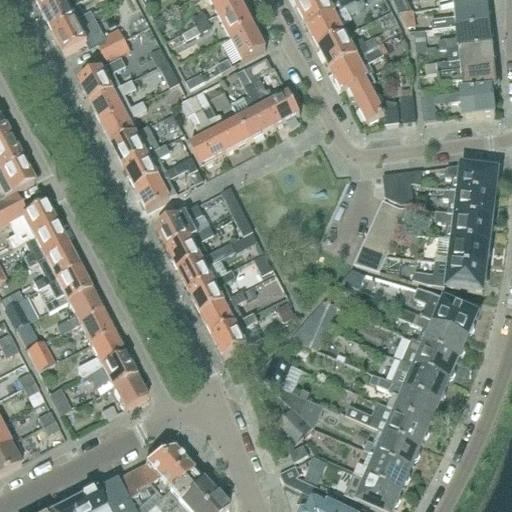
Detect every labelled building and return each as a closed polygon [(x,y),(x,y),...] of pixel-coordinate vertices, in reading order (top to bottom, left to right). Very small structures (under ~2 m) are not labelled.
[(33,0),(42,16),(73,0),(33,0)] [(73,0),(42,16),(54,37),(76,26),(85,21),(79,9),(93,1),(91,0),(73,0)] [(207,0),(218,20),(242,8),(237,0),(207,0)] [(291,0),(298,12),(319,0),(291,0)] [(329,7),(324,0),(319,0),(298,12),(309,33),(335,19),(346,14),(342,7),(339,2),(329,7)] [(455,10),(486,3),(485,0),(440,0),(441,12),(455,10)] [(346,14),(356,8),(353,1),(342,7),(346,14)] [(491,15),(490,8),(486,6),(486,3),(455,10),(456,22),(445,23),(445,24),(432,25),(433,34),(457,32),(489,29),(487,17),(491,15)] [(230,43),(254,31),(242,8),(218,20),(230,43)] [(350,21),(360,15),(356,8),(346,14),(335,19),(309,33),(320,54),(346,41),(341,30),(352,24),(350,21)] [(407,33),(415,32),(413,16),(400,19),(407,33)] [(197,31),(207,26),(204,18),(193,24),(197,31)] [(65,59),(88,48),(76,26),(54,37),(65,59)] [(207,26),(197,31),(193,33),(183,39),(187,46),(201,39),(201,38),(211,33),(207,26)] [(493,32),(489,30),(489,29),(457,32),(458,44),(444,45),(445,56),(448,56),(491,51),(490,41),(494,39),(493,32)] [(266,53),(265,53),(254,31),(230,43),(243,66),(266,54),(266,53)] [(102,57),(125,45),(119,35),(96,46),(102,57)] [(417,59),(428,58),(425,36),(421,36),(415,37),(417,59)] [(363,45),(352,51),(346,41),(320,54),(331,75),(378,51),(375,44),(365,49),(363,45)] [(107,68),(130,56),(125,45),(102,57),(107,68)] [(361,69),(382,58),(378,51),(331,75),(342,97),(349,93),(368,83),(361,69)] [(427,80),(438,79),(494,73),(493,63),(496,61),(495,53),(491,53),(491,51),(448,56),(450,67),(425,70),(427,80)] [(258,82),(273,74),(267,63),(245,75),(252,90),(258,102),(264,112),(275,133),(300,120),(289,98),(275,106),(269,95),(266,97),(258,82)] [(91,108),(113,96),(121,92),(114,79),(126,73),(121,64),(109,71),(79,86),(91,108)] [(222,78),(232,73),(228,65),(218,71),(222,78)] [(170,94),(180,89),(168,68),(159,72),(170,94)] [(499,82),(495,81),(494,73),(438,79),(439,89),(463,87),(464,98),(493,95),(492,95),(496,94),(496,92),(500,90),(499,82)] [(201,80),(186,88),(190,95),(204,87),(201,80)] [(374,101),(370,93),(376,90),(372,81),(368,83),(349,93),(369,130),(382,123),(386,130),(399,129),(397,115),(397,109),(385,107),(380,98),(374,101)] [(102,130),(117,122),(133,114),(125,100),(136,94),(132,87),(121,92),(113,96),(91,108),(102,130)] [(251,106),(258,102),(252,90),(245,94),(249,103),(251,106)] [(402,103),(413,102),(412,93),(401,94),(402,103)] [(422,103),(434,102),(433,93),(421,94),(422,103)] [(463,123),(495,119),(493,95),(464,98),(460,99),(463,123)] [(221,120),(216,123),(203,97),(195,101),(196,102),(203,116),(215,138),(218,144),(219,146),(226,159),(250,146),(239,125),(227,132),(221,120)] [(201,172),(226,159),(219,146),(218,144),(215,138),(203,116),(196,102),(188,106),(201,131),(197,133),(203,145),(190,151),(201,172)] [(232,112),(239,125),(250,146),(275,133),(264,112),(258,102),(251,106),(249,103),(232,112)] [(404,128),(416,127),(413,102),(402,103),(401,103),(404,128)] [(424,126),(436,125),(434,102),(422,103),(424,126)] [(113,151),(129,143),(136,139),(128,125),(147,116),(143,108),(133,114),(117,122),(102,130),(113,151)] [(0,150),(11,145),(0,124),(0,150)] [(124,172),(139,165),(159,154),(148,133),(136,139),(129,143),(113,151),(124,172)] [(0,177),(22,166),(11,145),(0,150),(0,177)] [(136,194),(144,190),(166,179),(159,164),(170,158),(166,151),(159,154),(139,165),(124,172),(136,194)] [(196,190),(204,186),(192,165),(166,179),(144,190),(136,194),(147,216),(177,200),(170,187),(189,177),(196,190)] [(0,205),(15,197),(33,188),(22,166),(0,177),(0,205)] [(497,188),(498,176),(462,171),(447,173),(446,184),(452,185),(451,195),(451,196),(495,201),(495,199),(498,196),(498,190),(497,188)] [(412,190),(420,191),(421,176),(410,177),(412,190)] [(414,209),(412,190),(410,177),(397,179),(401,211),(414,209)] [(385,203),(401,211),(397,179),(383,181),(385,203)] [(242,216),(232,196),(231,194),(222,198),(233,221),(242,216)] [(451,196),(451,195),(445,194),(443,205),(450,206),(448,219),(448,220),(492,226),(492,223),(495,220),(495,214),(494,212),(495,201),(451,196)] [(0,218),(21,208),(15,197),(0,205),(0,218)] [(409,214),(400,215),(384,206),(376,223),(400,234),(409,214)] [(0,232),(21,221),(26,219),(21,208),(0,218),(0,232)] [(33,244),(56,231),(44,209),(26,219),(21,221),(28,233),(6,244),(12,255),(24,248),(33,244)] [(168,255),(190,244),(198,239),(192,227),(203,221),(198,211),(156,233),(168,255)] [(253,237),(250,230),(242,216),(233,221),(244,242),(253,237)] [(448,219),(442,219),(425,216),(424,224),(441,226),(440,229),(447,230),(445,244),(489,249),(489,247),(492,244),(492,238),(491,236),(492,226),(448,220),(448,219)] [(393,249),(400,234),(376,223),(369,238),(393,249)] [(29,273),(37,269),(44,265),(67,253),(56,231),(33,244),(24,248),(30,258),(23,262),(29,273)] [(202,247),(213,241),(209,233),(198,239),(190,244),(168,255),(179,277),(201,265),(208,261),(209,261),(202,247)] [(386,264),(393,249),(369,238),(362,253),(386,264)] [(489,249),(445,244),(439,243),(436,267),(486,273),(487,263),(490,261),(490,255),(489,252),(489,249)] [(208,261),(212,269),(236,257),(232,249),(209,261),(208,261)] [(258,256),(264,274),(278,269),(272,252),(258,256)] [(48,291),(56,287),(79,275),(67,253),(44,265),(37,269),(44,283),(33,289),(37,297),(48,291)] [(379,278),(386,264),(362,253),(355,269),(379,278)] [(190,298),(212,287),(205,273),(212,269),(208,261),(201,265),(179,277),(190,298)] [(486,276),(486,273),(436,267),(434,281),(414,278),(413,287),(428,291),(483,297),(484,287),(487,285),(487,279),(486,276)] [(44,310),(49,318),(67,308),(90,296),(79,275),(56,287),(48,291),(52,299),(49,300),(52,306),(44,310)] [(359,296),(366,281),(352,275),(342,288),(359,296)] [(224,290),(235,284),(231,277),(212,287),(190,298),(202,320),(232,304),(224,290)] [(248,305),(257,300),(254,293),(244,298),(248,305)] [(0,306),(4,314),(17,307),(23,304),(19,295),(0,304),(0,306)] [(478,319),(427,298),(416,295),(413,304),(433,312),(427,325),(468,343),(469,341),(472,339),(474,333),(473,330),(478,319)] [(71,333),(78,330),(101,318),(90,296),(67,308),(74,322),(67,326),(71,333)] [(236,312),(246,306),(242,298),(232,304),(202,320),(213,341),(236,329),(242,326),(243,326),(236,312)] [(15,335),(27,329),(26,329),(23,324),(25,323),(17,307),(4,314),(15,335)] [(284,327),(295,321),(288,307),(277,313),(284,327)] [(325,334),(335,312),(324,307),(308,325),(325,334)] [(458,365),(459,363),(462,361),(464,356),(463,352),(468,343),(427,325),(402,314),(398,323),(423,334),(418,347),(417,348),(458,365)] [(90,351),(112,339),(101,318),(78,330),(90,351)] [(246,334),(258,328),(254,320),(243,326),(242,326),(246,334)] [(317,357),(327,335),(325,334),(308,325),(291,344),(317,357)] [(60,340),(71,333),(67,326),(56,332),(60,340)] [(24,351),(36,345),(27,329),(26,329),(27,329),(15,335),(24,351)] [(224,363),(247,351),(236,329),(213,341),(224,363)] [(77,374),(82,382),(101,373),(108,369),(124,361),(112,339),(90,351),(96,364),(77,374)] [(0,352),(1,355),(14,349),(9,340),(0,344),(0,352)] [(417,348),(418,347),(412,345),(402,367),(448,387),(449,385),(452,383),(455,378),(454,375),(458,365),(417,348)] [(43,347),(27,355),(38,376),(54,368),(43,347)] [(14,349),(1,355),(6,364),(18,357),(14,349)] [(203,373),(219,366),(212,351),(197,357),(203,373)] [(112,394),(135,382),(124,361),(108,369),(101,373),(112,394)] [(281,393),(291,371),(273,363),(256,382),(269,388),(267,389),(272,391),(281,395),(282,394),(281,393)] [(444,397),(448,387),(402,367),(398,377),(404,379),(398,392),(439,409),(440,407),(443,406),(445,400),(444,397)] [(22,394),(34,388),(30,379),(17,385),(22,394)] [(429,432),(430,430),(433,428),(436,422),(435,419),(439,409),(398,392),(373,381),(370,388),(389,397),(389,398),(394,401),(389,414),(429,432)] [(124,416),(146,404),(135,382),(112,394),(124,416)] [(34,388),(22,394),(26,402),(39,396),(34,388)] [(281,395),(272,391),(267,389),(267,390),(292,414),(300,423),(301,422),(307,407),(281,395)] [(70,415),(60,394),(50,399),(60,420),(70,415)] [(429,432),(389,414),(377,409),(372,421),(350,412),(346,421),(379,436),(379,437),(385,439),(420,454),(424,444),(427,442),(429,437),(428,434),(429,432)] [(105,425),(116,419),(112,412),(101,418),(105,425)] [(301,422),(300,423),(292,414),(275,432),(295,450),(311,431),(301,422)] [(38,424),(42,433),(54,426),(50,418),(38,424)] [(54,426),(42,433),(47,441),(59,435),(54,426)] [(10,438),(5,441),(0,431),(0,454),(15,447),(10,438)] [(420,454),(385,439),(379,437),(379,436),(373,448),(368,446),(364,456),(370,458),(376,461),(410,476),(414,466),(418,464),(420,459),(419,456),(420,454)] [(14,459),(19,456),(15,447),(0,454),(0,480),(20,470),(14,459)] [(295,468),(309,460),(304,450),(289,457),(295,468)] [(174,456),(174,455),(144,470),(144,471),(96,496),(103,511),(153,511),(192,477),(193,476),(192,475),(192,476),(174,456)] [(410,477),(410,476),(376,461),(370,458),(364,472),(358,469),(354,479),(360,482),(360,481),(401,498),(405,488),(408,486),(410,481),(410,477)] [(356,511),(297,483),(300,480),(296,471),(279,479),(285,490),(285,489),(312,502),(307,511),(356,511)] [(224,511),(202,487),(192,477),(153,511),(224,511)] [(360,482),(354,479),(344,501),(371,511),(394,511),(395,510),(398,509),(401,503),(400,500),(401,498),(360,481),(360,482)] [(103,511),(96,496),(95,496),(64,511),(103,511)]
